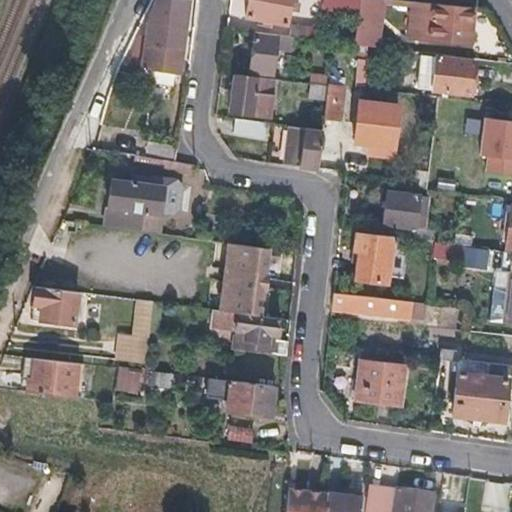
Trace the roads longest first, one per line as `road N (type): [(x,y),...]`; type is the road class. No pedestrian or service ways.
road 1 (residential): [(210,0),(192,126),(202,153),(219,172),(301,186),(318,204),(297,376),(316,429),(511,463)]
road 2 (residential): [(129,0),(0,308)]
